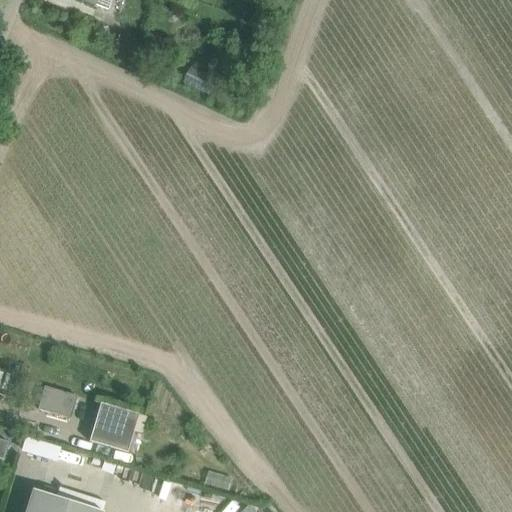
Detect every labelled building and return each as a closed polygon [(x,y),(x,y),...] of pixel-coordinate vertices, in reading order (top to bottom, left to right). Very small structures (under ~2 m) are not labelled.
[(81,0),(109,11),(112,0),(81,0)] [(253,17),(249,25),(260,29),(263,22),(253,17)] [(192,67),(184,83),(221,101),(228,85),(192,67)] [(70,419),(76,396),(43,387),(37,409),(70,419)] [(127,453),(127,451),(135,453),(141,433),(133,431),(138,415),(100,403),(88,442),(127,453)] [(101,511),(32,490),(25,511),(101,511)]
